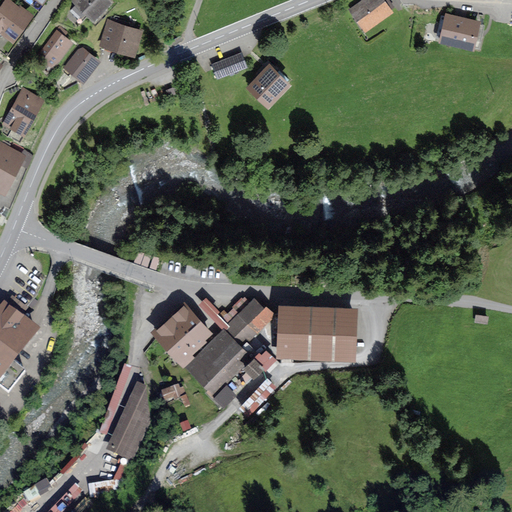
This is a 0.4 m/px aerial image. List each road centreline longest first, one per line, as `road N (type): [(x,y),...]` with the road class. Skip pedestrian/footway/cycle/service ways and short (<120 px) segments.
road 1 (unclassified): [(12,228),(174,285),(511,309)]
road 2 (secondary): [(12,228),(52,139),(83,102),(150,65),(311,0)]
